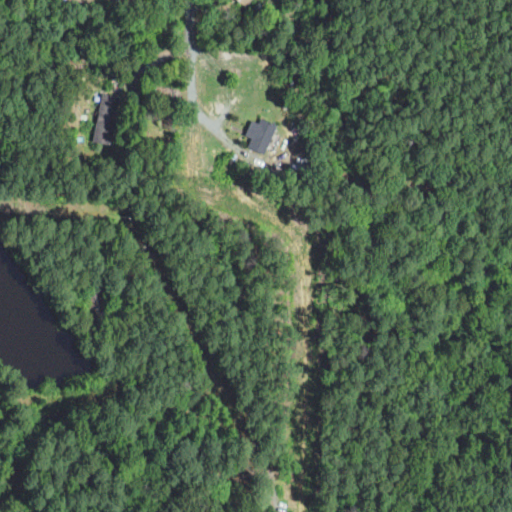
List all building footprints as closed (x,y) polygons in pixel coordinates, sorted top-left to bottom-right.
[(272,28),(270,28),(267,28),(264,25),(264,21),(268,17),(273,18),(275,21),(275,26),(272,28)] [(110,145),(93,141),(103,94),(120,97),(110,145)] [(264,154),(263,154),(248,147),(260,118),(277,125),(264,154)] [(287,164),(282,160),(287,153),(292,156),(287,164)] [(279,168),(274,165),(277,160),(283,164),(279,168)] [(291,177),(291,164),(310,164),(310,177),(291,177)] [(96,330),(94,323),(90,310),(87,311),(82,295),(87,291),(96,289),(102,306),(101,306),(107,329),(96,330)]
